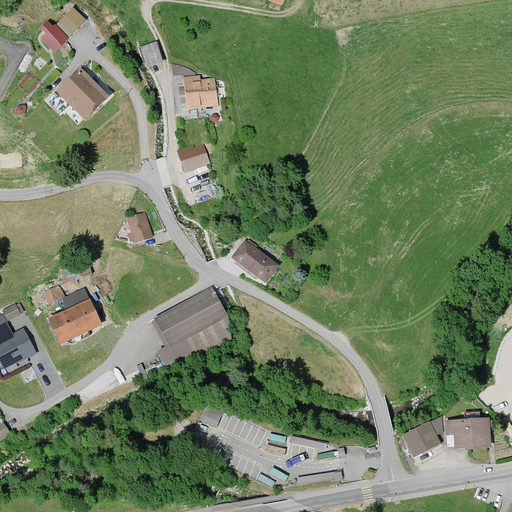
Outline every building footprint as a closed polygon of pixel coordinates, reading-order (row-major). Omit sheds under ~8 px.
[(82,27),(68,14),(51,31),(44,24),(33,36),(53,56),(82,27)] [(161,68),(155,47),(144,50),(150,71),(161,68)] [(104,99),(77,71),(53,94),(80,122),(104,99)] [(199,79),(183,80),(186,112),(196,111),(197,115),(213,113),(213,109),(216,109),(213,82),(199,83),(199,79)] [(219,200),(203,145),(176,153),(181,170),(171,173),(182,211),(219,200)] [(150,239),(143,214),(125,220),(132,244),(150,239)] [(277,267),(243,242),(230,259),(264,284),(277,267)] [(63,299),(58,287),(44,294),(49,306),(63,299)] [(209,291),(153,319),(167,349),(190,337),(200,356),(233,340),(209,291)] [(99,328),(86,302),(46,321),(58,347),(99,328)] [(14,305),(1,312),(7,323),(20,316),(14,305)] [(10,337),(1,319),(0,319),(0,368),(2,372),(34,356),(22,331),(10,337)] [(5,420),(0,422),(0,439),(12,432),(5,420)] [(489,448),(488,420),(444,422),(445,437),(451,437),(452,450),(489,448)] [(401,438),(412,459),(440,445),(429,424),(401,438)]
